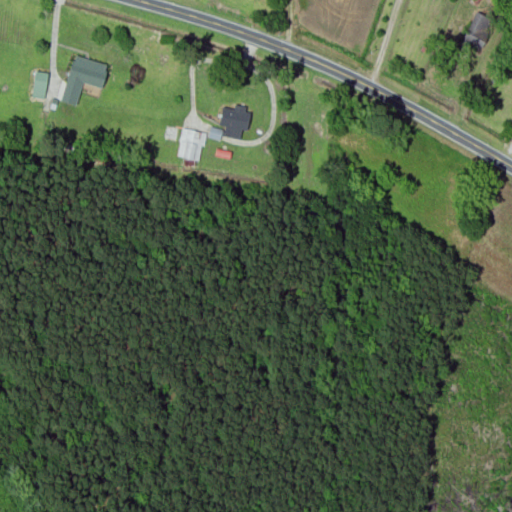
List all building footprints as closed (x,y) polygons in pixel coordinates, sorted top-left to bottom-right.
[(460,40),(477,52),(496,24),(479,12),(460,40)] [(109,65),(75,56),(62,102),(77,106),(83,83),(103,89),(109,65)] [(48,73),(34,72),(33,99),(47,99),(48,73)] [(228,138),(252,133),(246,105),(221,110),(224,127),(225,127),(228,138)] [(177,158),(200,162),(206,133),(182,129),(177,158)]
